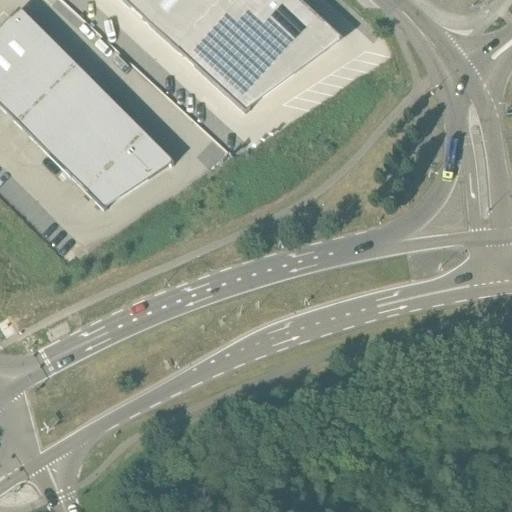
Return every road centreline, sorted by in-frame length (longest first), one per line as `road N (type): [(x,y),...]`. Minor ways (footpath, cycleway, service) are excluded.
road 1 (secondary): [(42,460),(186,382),(297,337),(494,290)]
road 2 (secondary): [(354,256),(175,308),(2,398)]
road 3 (secondary): [(462,148),(424,218),(354,256)]
road 4 (tertiary): [(502,235),(492,137),(469,90)]
road 5 (secondary): [(476,237),(354,256)]
